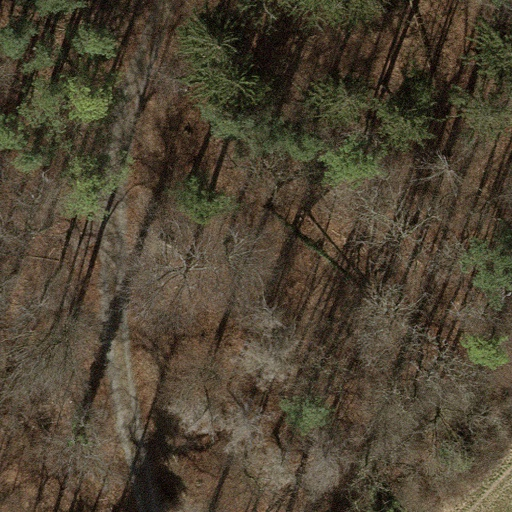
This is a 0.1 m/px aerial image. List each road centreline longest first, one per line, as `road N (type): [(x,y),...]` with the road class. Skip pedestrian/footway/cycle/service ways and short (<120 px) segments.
road 1 (track): [(159,0),(125,113),(119,290),(164,511)]
road 2 (track): [(364,511),(493,415),(511,389)]
